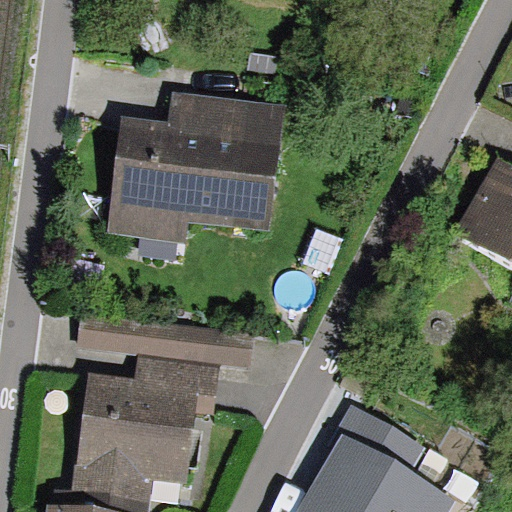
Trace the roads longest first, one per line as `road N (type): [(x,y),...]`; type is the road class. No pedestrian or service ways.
road 1 (residential): [(246,511),(511,0)]
road 2 (residential): [(60,0),(0,481)]
